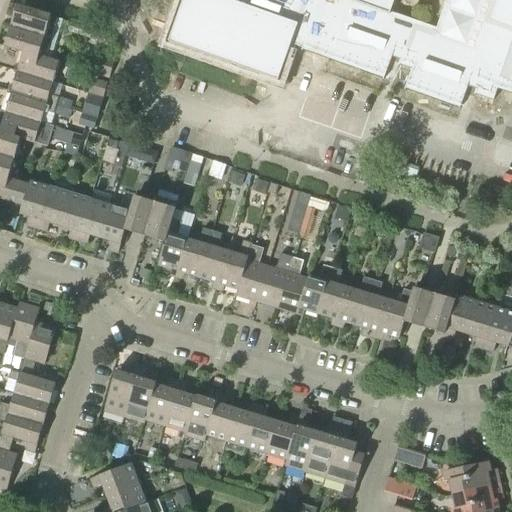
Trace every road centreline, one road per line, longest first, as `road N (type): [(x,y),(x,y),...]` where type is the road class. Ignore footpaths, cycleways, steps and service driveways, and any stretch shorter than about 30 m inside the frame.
road 1 (residential): [(392,404),(137,327),(110,305)]
road 2 (residential): [(84,0),(124,14),(170,127),(232,147)]
road 3 (residential): [(51,511),(110,305)]
road 4 (residential): [(110,305),(85,282),(0,257)]
road 5 (residential): [(511,406),(461,416),(392,404)]
